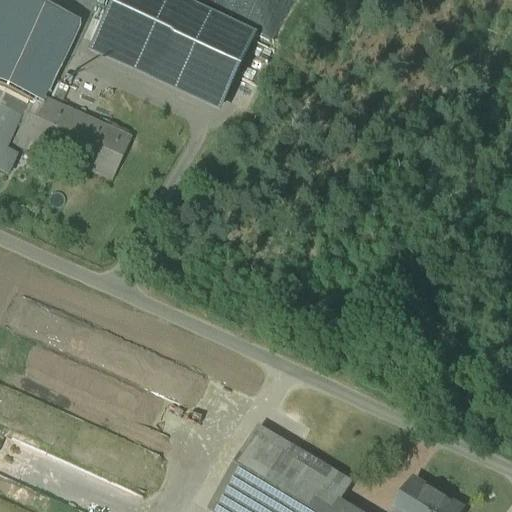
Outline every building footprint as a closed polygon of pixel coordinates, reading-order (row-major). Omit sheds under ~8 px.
[(72,26),(14,0),(0,0),(0,79),(32,94),(40,97),(72,26)] [(237,47),(136,0),(102,0),(87,34),(215,93),(237,47)] [(32,94),(0,79),(0,173),(6,175),(14,158),(4,153),(8,144),(32,94)] [(40,97),(32,94),(8,144),(42,160),(46,152),(113,182),(132,140),(40,97)] [(352,485),(290,448),(259,430),(209,511),(211,511),(349,511),(351,510),(352,485)] [(463,511),(426,489),(411,511),(355,511),(351,510),(349,511),(463,511)]
